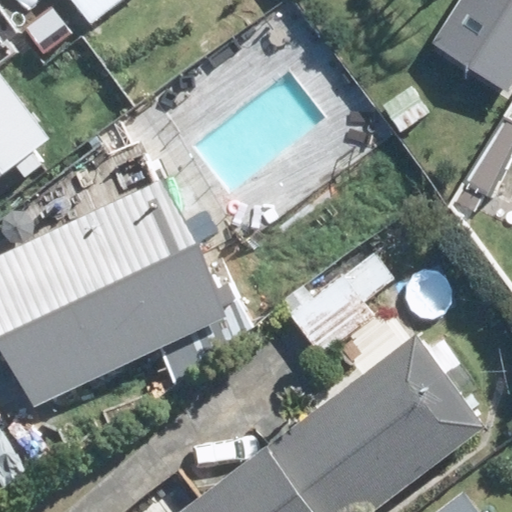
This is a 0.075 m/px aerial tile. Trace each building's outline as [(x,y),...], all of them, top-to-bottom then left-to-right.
[(124,0),(68,0),(88,27),(124,0)] [(442,0),(424,30),(504,83),(509,75),(511,77),(511,0),(484,0),(481,5),(473,0),(442,0)] [(26,156),(46,141),(0,82),(0,173),(8,167),(19,181),(36,168),(26,156)] [(219,307),(231,301),(222,282),(211,288),(161,180),(0,255),(0,339),(33,410),(226,321),(219,307)] [(372,319),(361,305),(393,281),(374,257),(342,280),(339,275),(285,316),(319,359),(372,319)] [(267,447),(315,511),(373,511),(481,430),(411,337),(267,447)] [(315,511),(267,447),(180,511),(315,511)] [(473,511),(461,496),(439,511),(473,511)]
